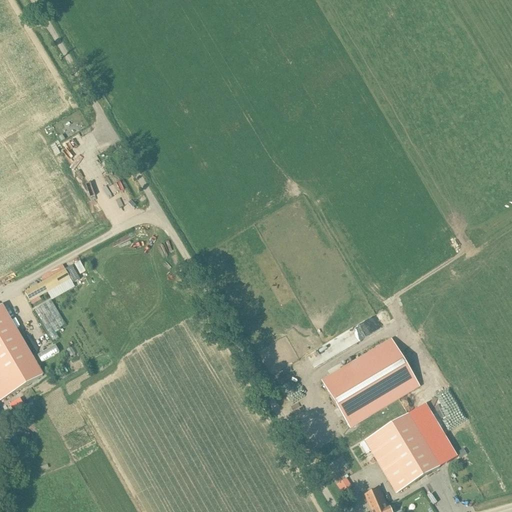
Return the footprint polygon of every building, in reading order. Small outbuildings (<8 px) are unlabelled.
[(30,302),(70,279),(65,270),(25,292),(30,302)] [(42,376),(1,306),(0,306),(0,398),(1,400),(42,376)] [(392,341),(323,383),(349,427),(418,386),(392,341)] [(398,492),(439,468),(408,415),(366,440),(398,492)] [(460,458),(466,454),(463,448),(457,452),(460,458)] [(346,482),(339,485),(342,491),(349,488),(346,482)] [(390,511),(389,508),(388,509),(379,489),(364,495),(371,511),(390,511)]
